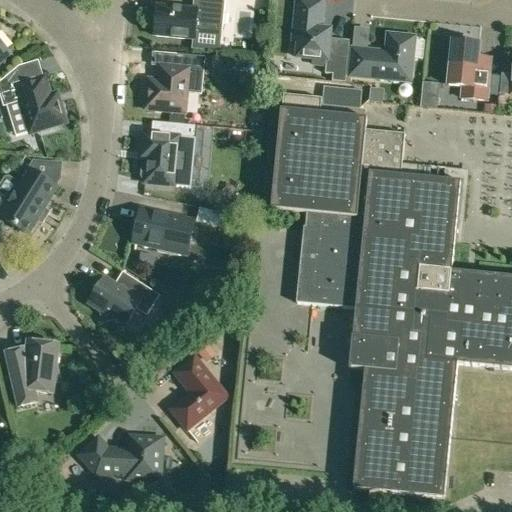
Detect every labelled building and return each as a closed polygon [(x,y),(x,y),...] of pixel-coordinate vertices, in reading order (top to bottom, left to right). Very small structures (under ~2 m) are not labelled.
[(154,21),(156,22),(154,37),(194,41),(195,29),(222,32),(225,0),(193,0),(193,10),(157,7),(157,11),(154,12),(154,21)] [(346,78),(348,59),(328,57),(330,30),(321,29),(324,1),(310,0),(296,0),(294,28),(299,28),(296,58),(313,60),(313,65),(326,66),(325,74),(333,75),(332,82),(345,83),(346,78)] [(386,54),(353,50),(350,76),(410,82),(412,60),(422,61),(424,42),(414,41),(414,38),(388,36),(386,54)] [(0,67),(9,60),(7,58),(11,55),(0,42),(0,67)] [(462,99),(486,102),(490,59),(478,58),(479,45),(452,42),(448,86),(463,88),(462,99)] [(148,80),(145,111),(185,114),(187,94),(201,95),(205,58),(196,57),(168,54),(167,68),(159,67),(158,81),(148,80)] [(212,56),(210,68),(223,69),(224,58),(212,56)] [(0,95),(4,107),(6,107),(20,102),(30,135),(66,124),(57,94),(50,96),(45,78),(24,84),(19,68),(0,83),(0,95)] [(353,339),(350,370),(365,372),(353,491),(444,500),(458,366),(511,371),(511,279),(452,273),(462,171),(423,167),(422,180),(401,178),(405,136),(366,132),(367,120),(320,115),(322,100),(284,96),(282,112),(281,112),(271,211),(307,214),(306,229),(304,228),(296,304),(356,310),(353,339)] [(496,116),(497,109),(497,106),(485,105),(484,115),(496,116)] [(141,153),(140,160),(146,161),(146,164),(143,168),(142,177),(144,181),(144,184),(175,187),(190,189),(195,140),(197,127),(171,125),(170,137),(152,135),(143,134),(141,153)] [(0,230),(5,222),(28,235),(37,221),(38,219),(35,218),(40,210),(43,211),(44,210),(50,199),(57,188),(56,187),(53,185),(55,181),(57,165),(34,162),(29,170),(28,170),(19,184),(9,178),(5,179),(0,186),(0,193),(9,199),(0,214),(0,230)] [(224,229),(227,215),(199,209),(196,223),(224,229)] [(134,253),(136,245),(158,250),(157,253),(177,257),(177,254),(185,256),(192,221),(143,210),(133,253),(134,253)] [(160,297),(129,277),(121,289),(105,279),(89,305),(99,312),(101,322),(112,320),(124,328),(136,310),(147,317),(160,297)] [(206,343),(196,352),(206,364),(216,356),(206,343)] [(56,366),(58,347),(29,344),(28,350),(7,355),(20,408),(36,404),(33,392),(52,395),(53,385),(60,383),(56,366)] [(228,398),(195,358),(174,374),(191,395),(171,411),(187,431),(228,398)] [(0,419),(0,434),(4,436),(11,430),(9,421),(0,419)] [(129,437),(128,451),(108,450),(98,439),(79,457),(96,476),(127,477),(127,481),(160,483),(163,439),(129,437)] [(215,500),(216,494),(213,490),(207,489),(202,492),(201,498),(205,503),(211,504),(215,500)]
